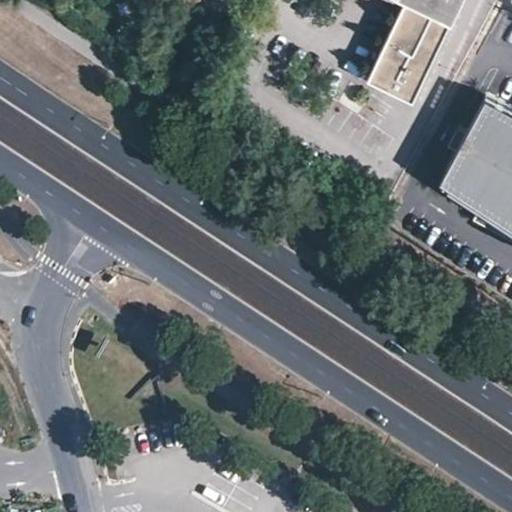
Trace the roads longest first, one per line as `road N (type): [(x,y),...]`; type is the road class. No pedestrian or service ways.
road 1 (primary): [(511,415),(128,162),(0,68)]
road 2 (primary): [(112,238),(511,497)]
road 3 (secondary): [(80,511),(40,360),(40,309)]
road 4 (primary): [(0,172),(112,238)]
